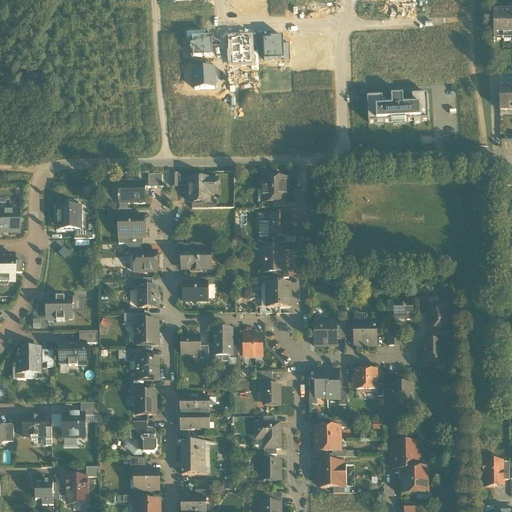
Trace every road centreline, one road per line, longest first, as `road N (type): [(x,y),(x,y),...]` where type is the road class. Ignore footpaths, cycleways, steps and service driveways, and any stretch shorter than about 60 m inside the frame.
road 1 (residential): [(171,511),(170,320)]
road 2 (residential): [(344,161),(162,163)]
road 3 (residential): [(511,159),(344,161)]
road 4 (unclassified): [(153,0),(162,163)]
road 5 (residential): [(300,511),(300,359)]
road 6 (residential): [(344,161),(341,26)]
road 7 (residential): [(300,321),(170,320)]
road 8 (residential): [(300,321),(301,196)]
